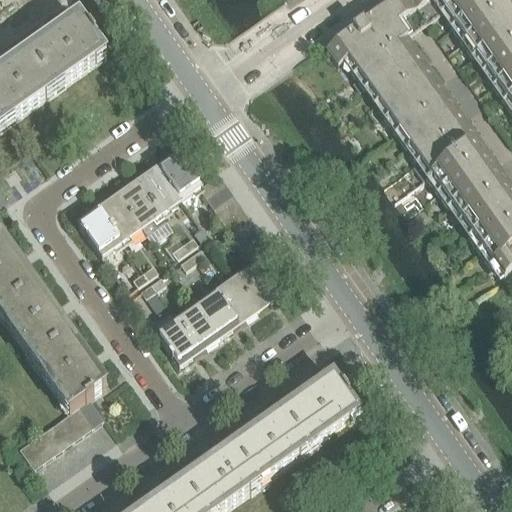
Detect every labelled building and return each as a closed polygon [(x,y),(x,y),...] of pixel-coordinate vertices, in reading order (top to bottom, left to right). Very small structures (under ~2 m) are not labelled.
[(447,19),(511,111),(511,7),(507,0),(406,0),(399,5),(382,18),(378,13),(364,23),(368,28),(364,30),(361,25),(350,33),(353,38),(327,56),(339,73),(349,66),(505,287),(511,282),(511,191),(409,46),(421,37),(447,19)] [(91,39),(89,40),(80,27),(30,62),(56,99),(106,63),(95,47),(96,46),(91,39)] [(0,126),(6,134),(56,99),(30,62),(0,82),(0,126)] [(203,196),(202,194),(179,163),(178,161),(158,175),(182,210),(201,197),(203,196)] [(163,224),(182,210),(158,175),(138,189),(163,224)] [(207,206),(226,192),(219,182),(202,194),(203,196),(201,197),(207,206)] [(138,189),(118,203),(143,238),(146,242),(148,241),(155,249),(169,239),(163,231),(166,228),(163,224),(138,189)] [(214,215),(233,202),(226,192),(207,206),(214,215)] [(220,225),(240,211),(233,202),(214,215),(220,225)] [(123,251),(143,238),(118,203),(99,217),(123,251)] [(227,235),(246,221),(240,211),(220,225),(222,228),(215,233),(219,239),(227,234),(227,235)] [(102,266),(123,251),(99,217),(78,232),(85,241),(84,242),(87,246),(88,245),(102,266)] [(234,244),(253,231),(246,221),(227,235),(234,244)] [(241,254),(260,240),(253,231),(234,244),(241,254)] [(247,263),(267,250),(260,240),(241,254),(247,263)] [(187,258),(197,250),(192,244),(182,251),(187,258)] [(16,268),(3,250),(0,245),(0,319),(1,321),(36,296),(21,275),(25,272),(21,265),(16,268)] [(257,272),(274,260),(267,250),(247,263),(254,272),(256,271),(257,272)] [(176,265),(187,258),(182,251),(172,258),(176,265)] [(195,269),(205,262),(201,256),(190,263),(195,269)] [(184,277),(195,269),(190,263),(180,270),(184,277)] [(279,304),(257,272),(256,271),(254,272),(236,285),(259,319),(261,320),(280,307),(279,305),(279,304)] [(147,286),(156,279),(152,273),(142,279),(147,286)] [(137,293),(147,286),(142,279),(132,287),(137,293)] [(155,297),(164,291),(160,285),(151,291),(155,297)] [(261,320),(259,319),(236,285),(216,299),(240,332),(241,334),(261,320)] [(145,304),(155,297),(151,291),(141,298),(145,304)] [(50,317),(36,297),(36,296),(1,321),(36,371),(71,347),(55,324),(60,320),(55,313),(50,317)] [(241,334),(240,332),(216,299),(196,313),(220,346),(221,348),(241,334)] [(154,301),(146,306),(155,320),(163,314),(154,301)] [(221,348),(220,346),(196,313),(176,327),(200,360),(201,362),(221,348)] [(201,362),(200,360),(176,327),(156,341),(170,361),(169,362),(172,366),(171,366),(179,378),(201,362)] [(86,368),(79,358),(71,347),(36,371),(72,422),(74,420),(84,413),(91,408),(91,409),(95,407),(100,403),(99,402),(107,397),(91,374),(95,371),(91,364),(86,368)] [(344,398),(343,399),(334,386),(318,397),(316,394),(308,399),(311,403),(290,417),(317,454),(360,424),(349,408),(350,407),(344,398)] [(97,431),(107,424),(95,407),(91,409),(91,408),(84,413),(97,431)] [(87,438),(97,431),(84,413),(74,420),(87,438)] [(267,489),(317,454),(290,417),(269,432),(266,429),(260,434),(259,435),(261,438),(240,452),(267,489)] [(77,445),(87,438),(74,420),(72,422),(64,427),(77,445)] [(67,452),(77,445),(64,427),(54,434),(67,452)] [(58,459),(67,452),(54,434),(45,441),(58,459)] [(48,466),(58,459),(45,441),(35,448),(48,466)] [(38,473),(48,466),(35,448),(25,455),(38,473)] [(207,511),(234,511),(267,489),(240,452),(220,467),(217,464),(210,469),(209,469),(212,473),(191,488),(207,511)] [(207,511),(191,488),(169,503),(167,499),(160,504),(159,505),(162,508),(156,511),(207,511)]
